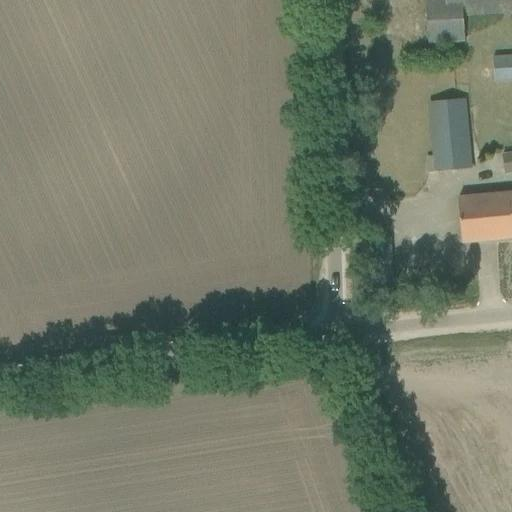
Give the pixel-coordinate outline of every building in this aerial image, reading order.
[(511,0),(439,0),(425,1),(428,45),(464,43),(462,7),(469,6),(469,16),(511,13),(511,0)] [(511,57),(492,58),(494,83),(511,82),(511,57)] [(436,172),(469,169),(463,101),(429,104),(436,172)] [(505,176),(511,175),(511,153),(502,155),(505,176)] [(461,244),(511,238),(511,193),(457,199),(461,244)]
